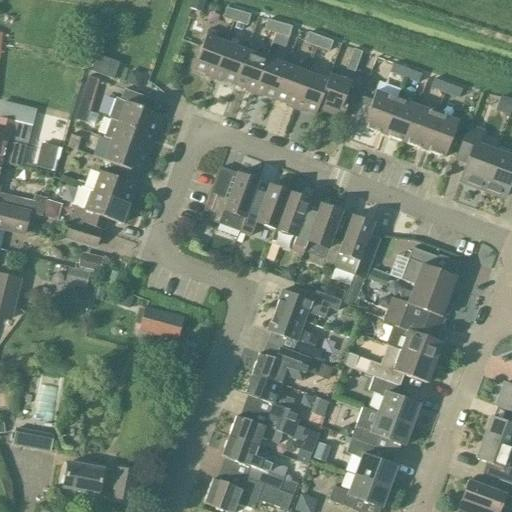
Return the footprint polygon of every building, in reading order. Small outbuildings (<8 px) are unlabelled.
[(235,22),(238,12),(226,8),(223,18),(235,22)] [(238,12),(235,22),(247,25),(250,15),(238,12)] [(276,34),(279,24),(267,20),(264,30),(276,34)] [(279,24),(276,34),(288,37),(291,27),(279,24)] [(211,76),(224,43),(216,40),(218,34),(207,30),(205,36),(193,69),(211,76)] [(317,47),(320,37),(309,33),(305,43),(317,47)] [(320,37),(317,47),(328,51),(332,42),(320,37)] [(229,83),(242,49),(224,43),(211,76),(229,83)] [(247,90),(260,56),(242,49),(229,83),(247,90)] [(354,72),(361,53),(353,49),(346,69),(354,72)] [(265,96),(278,63),(260,56),(247,90),(265,96)] [(90,72),(113,80),(119,66),(95,57),(90,72)] [(283,103),(296,69),(278,63),(265,96),(283,103)] [(392,64),(389,73),(404,79),(408,69),(392,64)] [(301,110),(314,76),(296,69),(283,103),(301,110)] [(408,69),(404,79),(419,84),(423,75),(408,69)] [(321,111),(333,77),(329,75),(327,81),(314,76),(301,110),(315,115),(317,109),(321,111)] [(79,108),(89,112),(99,80),(88,76),(79,108)] [(333,77),(321,111),(342,118),(345,110),(346,106),(342,104),(347,93),(350,83),(333,77)] [(444,94),(448,84),(434,79),(430,89),(444,94)] [(396,99),(397,100),(400,90),(386,84),(385,85),(379,83),(375,92),(362,127),(383,135),(396,99)] [(448,84),(444,94),(458,99),(462,90),(448,84)] [(108,118),(112,120),(154,135),(161,115),(146,110),(150,99),(123,89),(120,99),(115,98),(108,118)] [(416,107),(397,100),(396,99),(383,135),(403,143),(416,107)] [(0,162),(0,163),(5,142),(27,147),(35,112),(0,103),(0,162)] [(423,150),(436,114),(416,107),(403,143),(423,150)] [(86,123),(89,112),(79,108),(75,120),(86,123)] [(436,114),(423,150),(444,158),(457,122),(436,114)] [(147,154),(154,135),(112,120),(109,130),(114,132),(111,141),(147,154)] [(77,151),(81,138),(71,135),(73,127),(69,126),(63,146),(77,151)] [(482,190),(496,152),(477,145),(482,131),(470,127),(467,126),(455,160),(465,164),(459,182),(482,190)] [(143,165),(147,154),(111,141),(104,161),(112,164),(113,164),(141,174),(145,165),(143,165)] [(56,148),(41,144),(35,167),(50,171),(56,148)] [(511,181),(511,157),(509,157),(510,152),(499,148),(497,153),(496,152),(482,190),(505,199),(511,181)] [(0,185),(0,164),(0,163),(0,162),(0,206),(30,213),(30,214),(42,217),(42,216),(46,201),(47,198),(35,196),(34,201),(0,193),(0,187),(0,186),(0,185)] [(134,195),(141,174),(113,164),(112,164),(108,175),(99,172),(92,191),(92,192),(128,205),(132,194),(134,195)] [(248,209),(257,185),(258,181),(257,180),(256,184),(237,177),(238,174),(237,173),(227,201),(216,195),(207,220),(239,232),(244,219),(248,209)] [(268,189),(257,185),(248,209),(244,219),(239,232),(251,236),(255,224),(275,231),(289,192),(288,196),(269,189),(270,186),(269,185),(268,189)] [(92,192),(92,191),(81,186),(74,206),(68,222),(69,223),(89,228),(81,225),(82,223),(104,231),(108,220),(121,225),(128,205),(92,192)] [(310,232),(300,227),(310,200),(289,192),(275,231),(295,238),(290,251),(302,255),(306,243),(306,242),(310,232)] [(60,204),(46,201),(42,216),(56,219),(60,204)] [(342,243),(332,239),(341,212),(340,211),(339,215),(320,208),(321,204),(320,204),(310,232),(306,242),(306,243),(327,250),(322,263),(333,267),(338,253),(342,243)] [(0,228),(25,234),(30,214),(30,213),(0,206),(0,228)] [(338,253),(333,267),(333,268),(352,276),(343,302),(354,306),(364,278),(368,268),(379,240),(368,236),(373,224),(372,224),(370,227),(352,220),(353,217),(352,216),(342,243),(338,253)] [(101,232),(89,228),(69,223),(65,240),(96,249),(101,232)] [(417,286),(448,298),(448,297),(455,278),(431,269),(435,258),(412,249),(401,280),(414,285),(417,286)] [(99,272),(102,258),(82,253),(78,260),(78,267),(99,272)] [(364,278),(385,286),(388,276),(368,268),(364,278)] [(0,273),(0,318),(11,322),(14,309),(21,279),(0,273)] [(388,309),(387,310),(413,320),(417,309),(440,317),(442,314),(447,316),(451,304),(446,302),(448,298),(417,286),(414,285),(411,293),(402,290),(398,302),(392,299),(388,309)] [(281,290),(273,310),(304,322),(306,315),(322,321),(327,310),(335,313),(340,302),(315,292),(311,302),(281,290)] [(119,305),(129,309),(133,298),(123,295),(119,305)] [(382,299),(379,305),(388,309),(392,299),(386,297),(382,299)] [(367,310),(370,304),(359,300),(356,307),(367,310)] [(177,341),(183,317),(145,307),(138,331),(177,341)] [(296,342),(292,353),(318,363),(322,351),(313,348),(317,337),(300,330),(304,322),(273,310),(265,331),(296,342)] [(386,345),(386,346),(400,351),(434,363),(436,358),(440,358),(444,349),(440,346),(441,344),(419,335),(424,324),(413,320),(387,310),(382,324),(393,328),(386,345)] [(193,354),(196,344),(185,340),(182,351),(193,354)] [(373,377),(399,386),(403,375),(426,383),(434,363),(400,351),(386,346),(378,365),(370,362),(365,373),(373,377)] [(250,374),(280,385),(281,385),(284,376),(301,382),(305,373),(313,376),(318,363),(292,353),(278,348),(274,359),(258,353),(250,373),(250,374)] [(354,370),(358,357),(348,353),(344,367),(354,370)] [(273,405),(269,416),(295,426),(299,415),(290,412),(294,400),(277,394),(280,385),(250,374),(243,394),(247,396),(273,405)] [(383,399),(377,414),(411,426),(418,406),(395,397),(399,386),(373,377),(367,393),(383,399)] [(494,406),(496,407),(511,412),(511,386),(503,383),(494,406)] [(327,403),(315,399),(310,414),(322,418),(327,403)] [(511,412),(496,407),(496,408),(492,418),(490,417),(483,438),(511,448),(511,412)] [(356,424),(350,439),(377,449),(381,438),(404,446),(411,426),(377,414),(362,408),(356,425),(356,424)] [(234,416),(227,436),(257,448),(260,440),(278,446),(282,433),(292,437),(296,426),(295,426),(269,416),(265,427),(234,416)] [(292,437),(303,441),(307,430),(296,426),(292,437)] [(15,429),(12,444),(31,448),(34,432),(15,429)] [(250,468),(246,479),(280,492),(284,480),(267,474),(272,462),(254,456),(257,448),(227,436),(219,457),(250,468)] [(503,469),(499,480),(511,484),(511,448),(483,438),(475,459),(486,463),(503,469)] [(360,459),(354,475),(388,488),(396,468),(373,459),(377,449),(350,439),(350,442),(342,439),(338,451),(360,459)] [(325,461),(328,446),(317,443),(313,458),(325,461)] [(307,465),(309,459),(298,455),(295,461),(307,465)] [(115,473),(104,470),(67,463),(62,487),(83,491),(82,495),(93,497),(94,493),(99,494),(101,485),(112,487),(110,499),(131,503),(138,471),(116,467),(115,473)] [(388,488),(354,475),(354,476),(348,493),(347,496),(331,490),(328,500),(351,509),(359,511),(379,511),(381,508),(388,488)] [(280,492),(246,479),(242,490),(216,480),(211,478),(202,504),(222,511),(233,511),(236,507),(250,511),(251,511),(255,503),(280,511),(287,511),(293,497),(280,492)] [(511,484),(499,480),(498,480),(494,491),(467,481),(467,482),(470,484),(463,502),(460,501),(459,502),(488,511),(498,511),(505,496),(511,498),(511,484)] [(296,495),(295,511),(312,511),(314,497),(296,495)] [(488,511),(459,502),(463,503),(459,511),(488,511)]
